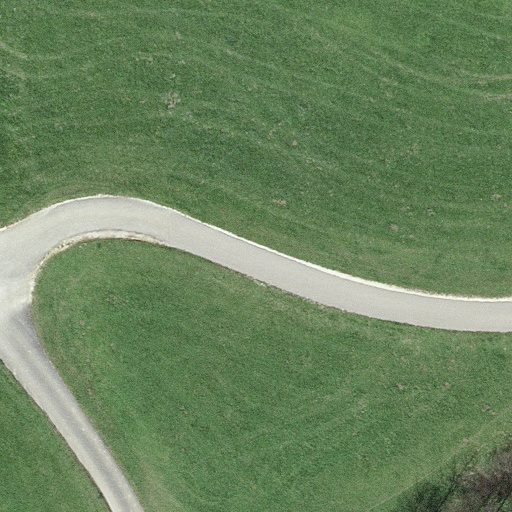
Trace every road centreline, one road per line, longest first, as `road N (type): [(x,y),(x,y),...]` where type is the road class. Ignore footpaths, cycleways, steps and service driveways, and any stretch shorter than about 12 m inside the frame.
road 1 (track): [(0,277),(64,223),(148,223),(262,269),(415,312),(511,317)]
road 2 (track): [(125,511),(0,325)]
